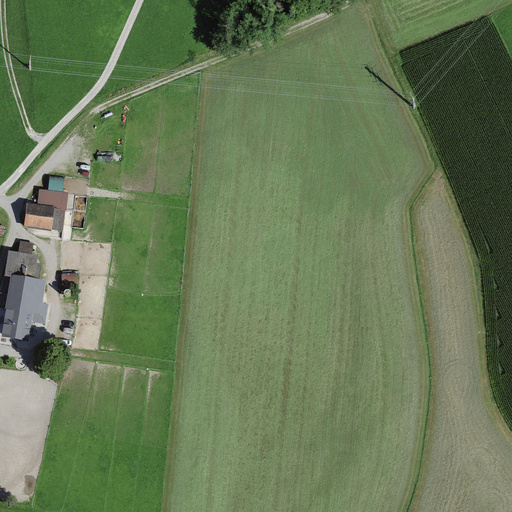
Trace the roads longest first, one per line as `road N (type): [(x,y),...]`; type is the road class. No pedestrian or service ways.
road 1 (track): [(0,191),(93,93),(140,0)]
road 2 (track): [(0,356),(48,336),(58,319),(49,255),(0,197)]
